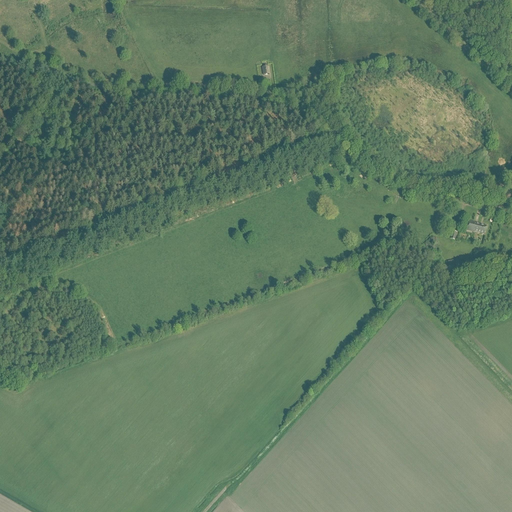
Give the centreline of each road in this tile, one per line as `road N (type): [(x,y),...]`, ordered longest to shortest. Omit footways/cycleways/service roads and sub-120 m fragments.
road 1 (track): [(332,134),(0,265)]
road 2 (track): [(0,230),(55,140),(49,70)]
road 3 (track): [(511,84),(416,0)]
